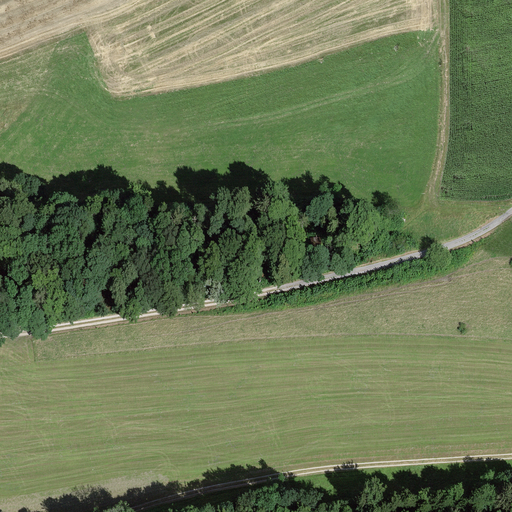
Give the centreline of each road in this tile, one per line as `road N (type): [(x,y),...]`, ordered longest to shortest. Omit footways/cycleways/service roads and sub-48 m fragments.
road 1 (track): [(511,210),(458,241),(390,264),(0,335)]
road 2 (track): [(143,511),(367,466),(511,456)]
road 3 (track): [(439,0),(440,139),(430,205),(505,214)]
road 4 (track): [(430,205),(364,242),(313,248)]
